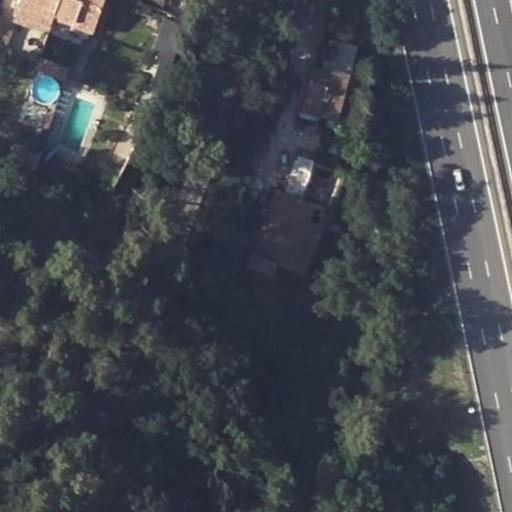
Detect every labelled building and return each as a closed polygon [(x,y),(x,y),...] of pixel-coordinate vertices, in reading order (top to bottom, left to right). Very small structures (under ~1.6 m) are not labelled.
[(74,17),(71,23),(93,30),(102,0),(20,0),(52,10),(74,17)] [(52,10),(50,16),(71,23),(74,17),(52,10)] [(0,20),(0,53),(2,54),(12,24),(0,20)] [(32,45),(32,54),(41,53),(41,45),(32,45)] [(311,64),(301,109),(319,113),(335,117),(346,71),(311,64)] [(316,124),(333,127),(335,117),(319,113),(316,124)] [(299,196),(275,187),(246,263),(270,273),(275,261),(302,270),(342,170),(314,159),(299,196)]
